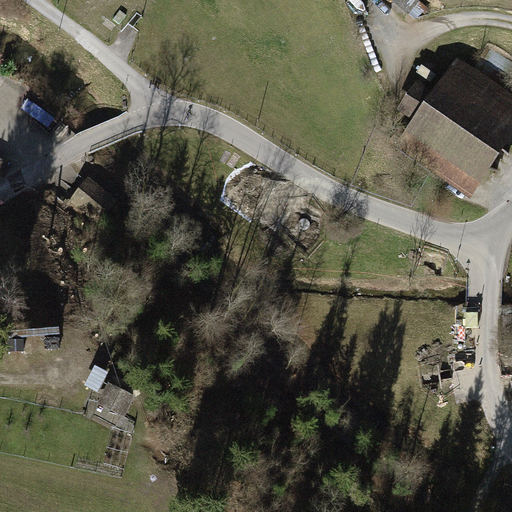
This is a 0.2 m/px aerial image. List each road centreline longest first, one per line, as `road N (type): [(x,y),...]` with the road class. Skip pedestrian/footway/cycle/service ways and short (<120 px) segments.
road 1 (unclassified): [(482,244),(328,191),(225,126),(185,113),(135,122),(0,193)]
road 2 (unclassified): [(482,244),(484,346),(511,437)]
road 3 (track): [(33,0),(134,81),(160,114)]
